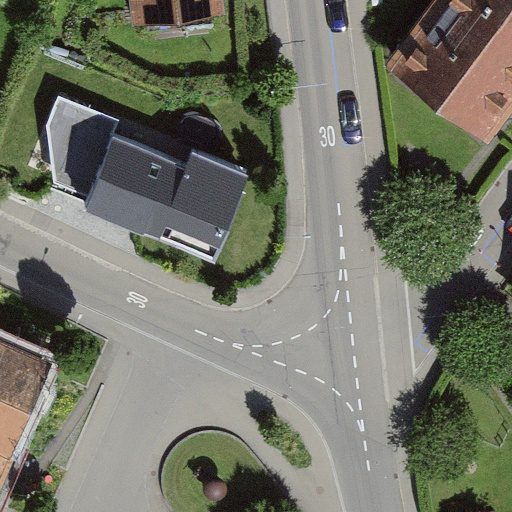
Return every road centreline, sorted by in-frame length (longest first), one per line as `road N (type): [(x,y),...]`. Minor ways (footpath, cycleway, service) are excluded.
road 1 (residential): [(4,247),(254,351),(356,354)]
road 2 (tertiary): [(312,0),(356,354)]
road 3 (residential): [(356,354),(397,344),(422,326),(511,207)]
road 4 (tertiary): [(356,354),(382,511)]
